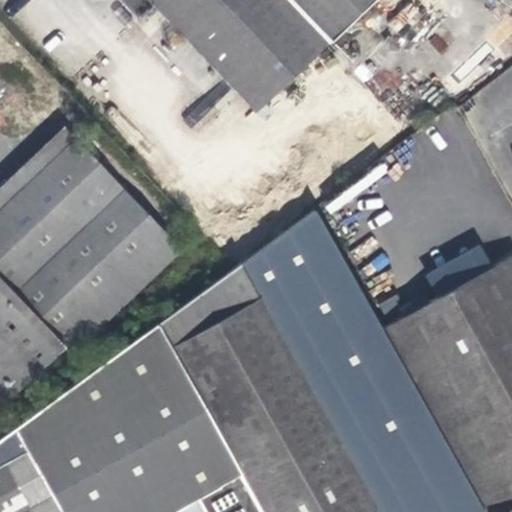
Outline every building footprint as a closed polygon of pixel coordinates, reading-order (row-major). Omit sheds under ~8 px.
[(150,2),(148,0),(118,0),(135,17),(150,2)] [(148,0),(150,2),(252,109),(327,39),(290,0),(148,0)] [(290,0),(327,39),(367,0),(290,0)] [(47,158),(71,136),(59,124),(36,146),(47,158)] [(47,158),(34,171),(0,203),(0,278),(61,342),(70,351),(178,247),(71,136),(47,158)] [(22,160),(34,171),(47,158),(36,146),(28,154),(22,160)] [(0,203),(34,171),(22,160),(0,181),(0,203)] [(312,205),(153,320),(239,469),(262,511),(407,511),(375,453),(433,422),(378,324),(312,205)] [(482,511),(511,511),(511,253),(510,251),(378,324),(433,422),(482,511)] [(0,400),(61,342),(0,278),(0,400)] [(171,506),(194,494),(239,469),(153,320),(14,425),(64,511),(171,511),(174,511),(171,506)] [(375,453),(407,511),(480,511),(482,511),(433,422),(375,453)] [(0,511),(64,511),(14,425),(0,434),(0,511)] [(262,511),(239,469),(194,494),(203,511),(262,511)] [(174,511),(203,511),(194,494),(171,506),(174,511)]
